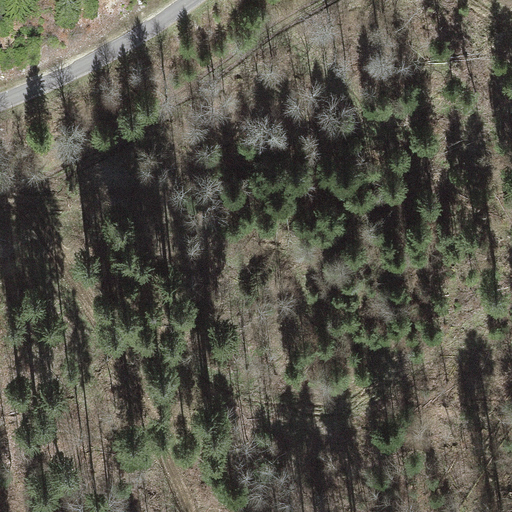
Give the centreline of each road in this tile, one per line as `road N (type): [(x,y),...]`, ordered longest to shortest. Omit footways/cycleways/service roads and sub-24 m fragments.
road 1 (track): [(330,0),(93,155),(0,194)]
road 2 (unclassified): [(0,101),(105,53),(188,0)]
